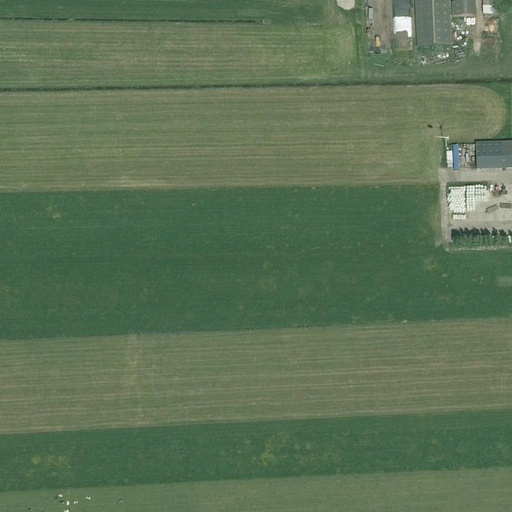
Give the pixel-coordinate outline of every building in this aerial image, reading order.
[(414,0),(417,50),(451,47),(448,0),(414,0)] [(475,0),(455,0),(456,2),(451,3),(452,18),(476,17),(475,0)] [(511,0),(482,0),(484,15),(495,14),(494,1),(511,0)] [(498,175),(498,183),(508,183),(508,174),(498,175)] [(511,191),(491,192),(491,198),(480,198),(480,205),(511,204),(511,191)]
